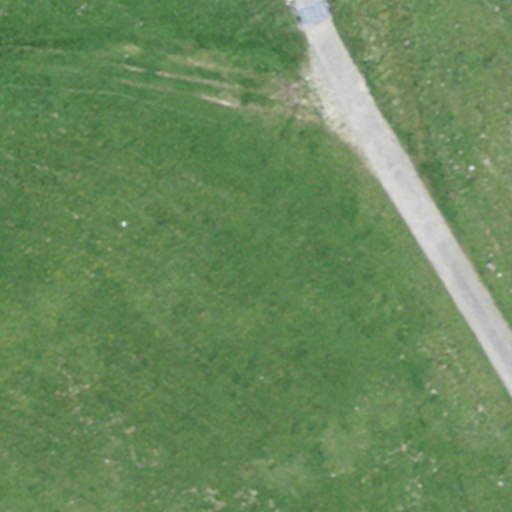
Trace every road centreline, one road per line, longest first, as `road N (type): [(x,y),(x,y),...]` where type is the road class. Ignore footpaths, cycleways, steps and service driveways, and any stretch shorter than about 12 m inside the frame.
road 1 (unclassified): [(511,362),(342,78),(309,0)]
road 2 (track): [(424,216),(386,0)]
